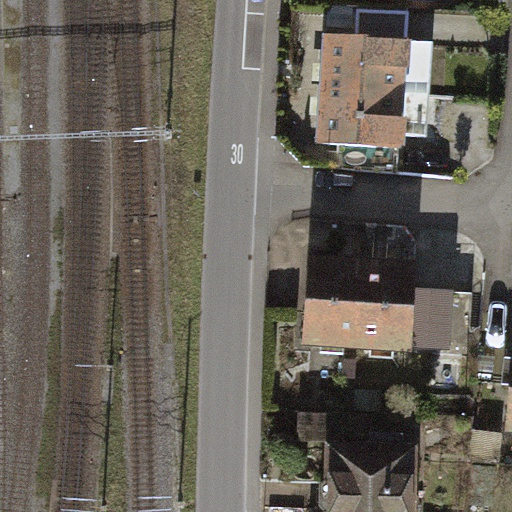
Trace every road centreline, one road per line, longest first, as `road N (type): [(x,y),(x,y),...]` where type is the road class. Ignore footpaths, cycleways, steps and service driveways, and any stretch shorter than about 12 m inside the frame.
road 1 (unclassified): [(224,511),(236,186)]
road 2 (residential): [(236,186),(511,210)]
road 3 (unclassified): [(236,186),(247,0)]
